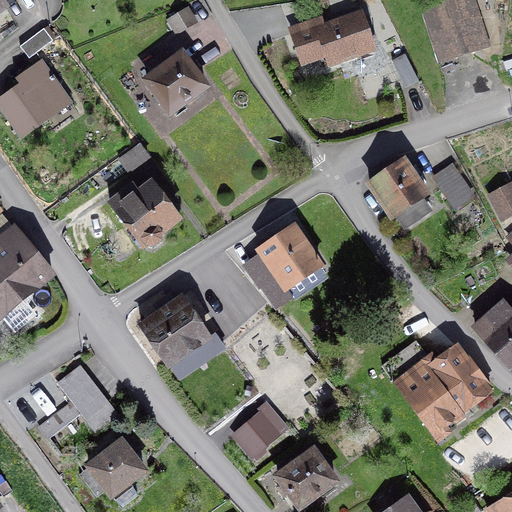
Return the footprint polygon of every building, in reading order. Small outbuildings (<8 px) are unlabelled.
[(470,0),(439,0),(420,6),(438,63),(486,48),(470,0)] [(186,9),(168,20),(176,33),(194,23),(186,9)] [(323,28),(322,25),(290,36),(298,57),(321,49),(327,67),(373,51),(360,15),(323,28)] [(27,60),(51,42),(42,30),(18,48),(27,60)] [(404,89),(417,83),(403,56),(390,62),(404,89)] [(200,91),(204,89),(180,57),(165,68),(158,58),(146,68),(152,77),(145,83),(168,114),(188,100),(189,102),(194,102),(201,97),(202,92),(200,91)] [(67,100),(40,62),(33,67),(19,77),(23,82),(0,98),(0,114),(19,142),(45,123),(42,118),(67,100)] [(138,146),(118,161),(126,172),(146,156),(138,146)] [(427,213),(418,199),(424,195),(414,182),(421,178),(414,168),(407,172),(402,164),(369,187),(390,218),(394,215),(404,229),(427,213)] [(453,209),(470,198),(450,168),(433,180),(453,209)] [(160,235),(158,234),(177,220),(151,186),(127,204),(120,195),(108,204),(141,247),(143,245),(145,247),(152,248),(159,243),(160,235)] [(511,214),(511,189),(511,187),(488,198),(500,221),(511,214)] [(0,238),(0,317),(50,276),(12,229),(0,238)] [(260,254),(262,258),(244,271),(257,291),(259,289),(274,311),(291,300),(283,287),(316,265),(293,232),(271,247),(267,241),(260,246),(264,252),(260,254)] [(167,366),(206,339),(179,300),(140,326),(167,366)] [(511,364),(511,315),(503,305),(474,331),(507,369),(511,364)] [(443,426),(489,392),(461,354),(458,357),(453,351),(436,364),(430,355),(426,359),(414,343),(380,368),(436,443),(449,434),(443,426)] [(93,433),(114,417),(77,369),(56,385),(70,404),(38,429),(52,447),(85,422),(93,433)] [(251,458),(286,430),(266,406),(232,434),(251,458)] [(136,496),(127,484),(142,472),(130,457),(136,453),(130,446),(125,450),(120,443),(78,476),(95,499),(105,491),(119,509),(136,496)] [(281,485),(275,489),(282,498),(288,494),(298,508),(334,483),(312,452),(276,478),(281,485)] [(511,511),(511,495),(485,511),(511,511)] [(412,511),(405,501),(390,511),(412,511)] [(477,511),(472,503),(457,511),(477,511)]
